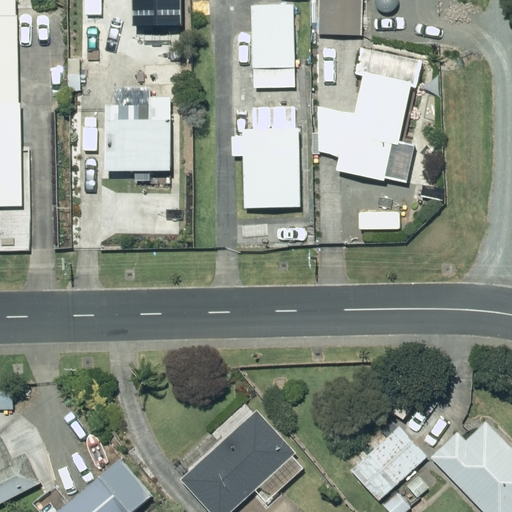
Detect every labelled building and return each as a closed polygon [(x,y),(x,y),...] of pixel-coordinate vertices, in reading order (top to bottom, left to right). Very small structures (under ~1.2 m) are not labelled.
[(0,0),(0,12),(22,12),(21,0),(0,0)] [(171,0),(144,0),(145,11),(172,10),(171,0)] [(323,0),(323,30),(366,31),(366,0),(323,0)] [(258,2),(259,64),(300,64),(299,1),(258,2)] [(22,12),(0,12),(0,99),(23,99),(22,12)] [(137,18),(137,54),(157,54),(157,18),(137,18)] [(107,27),(72,26),(71,64),(105,65),(107,27)] [(145,81),(183,81),(183,59),(145,59),(145,81)] [(343,166),(391,177),(399,139),(404,140),(418,78),(371,67),(361,110),(357,109),(343,166)] [(111,102),(112,167),(177,166),(175,93),(156,93),(155,83),(119,83),(120,101),(111,102)] [(0,99),(0,203),(27,203),(25,99),(0,99)] [(306,203),(304,125),(249,126),(249,134),(236,134),(237,153),(250,153),(251,204),(306,203)] [(28,227),(0,224),(0,248),(26,250),(28,227)] [(186,475),(219,511),(231,511),(300,449),(262,407),(186,475)] [(463,428),(436,454),(492,511),(511,511),(511,437),(492,417),(472,438),(463,428)] [(403,422),(354,467),(382,498),(431,453),(403,422)] [(0,503),(46,480),(30,448),(16,455),(4,431),(0,433),(0,503)] [(422,474),(411,482),(421,495),(432,486),(422,474)] [(126,511),(102,484),(68,511),(126,511)] [(59,511),(70,500),(56,487),(37,508),(41,511),(59,511)] [(401,490),(387,502),(395,511),(406,511),(414,505),(401,490)]
